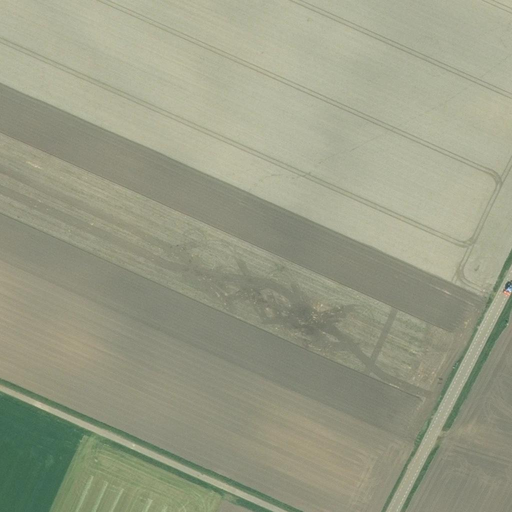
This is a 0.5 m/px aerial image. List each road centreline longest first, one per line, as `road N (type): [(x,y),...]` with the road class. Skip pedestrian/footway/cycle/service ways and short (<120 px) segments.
road 1 (track): [(279,511),(0,389)]
road 2 (tertiary): [(392,511),(511,276)]
